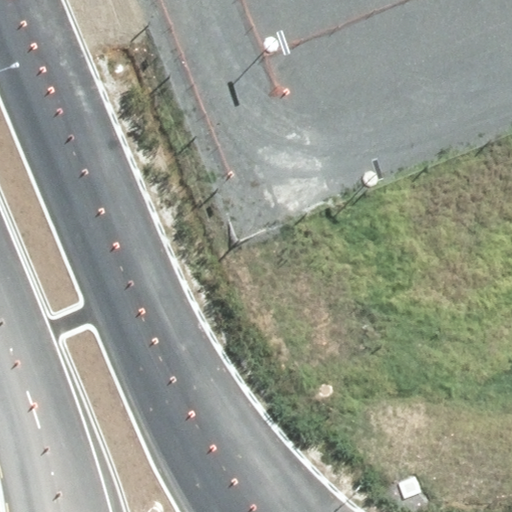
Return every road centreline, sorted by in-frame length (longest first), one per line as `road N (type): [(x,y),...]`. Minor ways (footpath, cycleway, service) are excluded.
road 1 (unclassified): [(0,14),(171,422),(225,511)]
road 2 (unclassified): [(62,511),(52,462),(0,339)]
